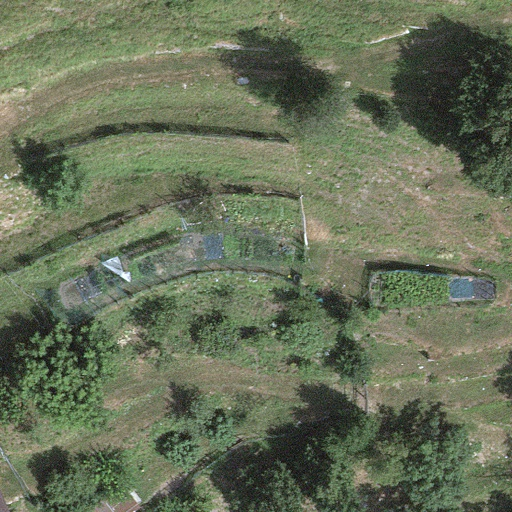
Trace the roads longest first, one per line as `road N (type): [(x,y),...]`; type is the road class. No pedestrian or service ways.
road 1 (track): [(511,14),(346,64),(171,64),(80,82),(0,126)]
road 2 (track): [(0,429),(180,375),(336,397)]
